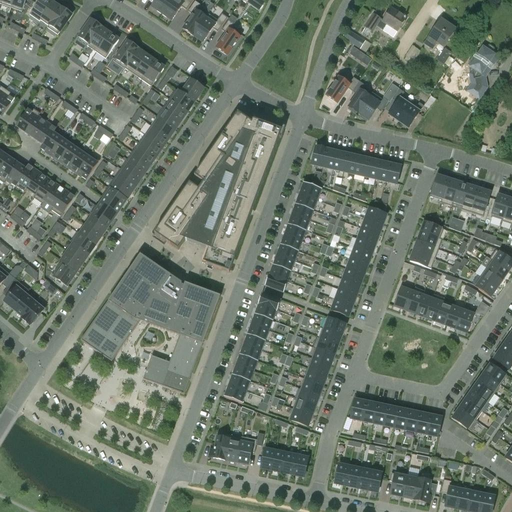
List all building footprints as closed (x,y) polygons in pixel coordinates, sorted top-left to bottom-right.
[(14,0),(2,0),(1,5),(11,9),(14,0)] [(26,0),(14,0),(11,9),(22,13),(26,0)] [(40,0),(30,15),(39,22),(52,3),(48,0),(40,0)] [(156,11),(161,15),(171,0),(157,0),(152,8),(157,11),(156,11)] [(171,0),(161,15),(167,18),(171,21),(181,7),(186,11),(193,0),(171,0)] [(193,36),(208,15),(199,8),(201,6),(195,2),(188,12),(193,16),(183,30),(185,31),(192,36),(192,35),(193,36)] [(61,9),(52,3),(39,22),(40,21),(48,26),(47,28),(47,29),(62,8),(61,8),(61,9)] [(72,15),(62,8),(47,29),(58,36),(72,15)] [(380,20),(374,15),(365,28),(372,32),(376,27),(393,38),(406,19),(391,9),(383,22),(380,20)] [(208,15),(193,36),(193,37),(193,36),(203,43),(212,29),(218,33),(227,19),(222,15),(217,21),(208,15)] [(87,47),(101,27),(91,20),(79,38),(82,40),(88,45),(87,47)] [(229,20),(221,31),(226,34),(216,49),(218,50),(225,55),(227,56),(242,34),(232,27),(234,25),(229,20)] [(443,48),(455,30),(441,20),(424,45),(432,50),(436,43),(443,48)] [(9,28),(16,32),(18,27),(11,23),(9,28)] [(26,31),(18,27),(16,32),(23,35),(26,31)] [(96,53),(105,40),(109,34),(101,28),(101,27),(87,47),(96,53)] [(119,41),(109,34),(105,40),(96,53),(106,60),(119,41)] [(34,40),(39,43),(41,38),(34,35),(31,39),(34,40)] [(45,40),(41,38),(39,43),(46,46),(48,42),(45,40)] [(113,62),(124,69),(138,49),(127,42),(113,62)] [(412,46),(406,60),(413,63),(419,49),(412,46)] [(476,54),(467,66),(470,81),(485,78),(484,71),(487,67),(488,68),(490,65),(489,64),(489,63),(496,62),(499,58),(495,55),(493,49),(489,46),(483,47),(478,55),(476,54)] [(138,49),(124,69),(124,70),(125,69),(133,75),(146,56),(138,50),(138,49)] [(444,66),(452,54),(444,49),(437,61),(444,66)] [(75,64),(78,60),(72,55),(69,59),(69,60),(75,64)] [(133,75),(142,81),(155,62),(146,56),(133,75)] [(372,60),(366,57),(362,63),(367,67),(372,60)] [(78,60),(75,64),(82,69),(82,68),(85,65),(78,60)] [(164,68),(155,62),(142,81),(151,87),(164,68)] [(7,75),(15,78),(17,74),(10,70),(7,75)] [(93,70),(91,74),(90,74),(97,79),(100,75),(93,70)] [(24,78),(17,74),(15,78),(22,82),(24,78)] [(352,92),(359,82),(354,78),(352,81),(342,74),(326,97),(328,98),(335,103),(337,104),(347,89),(352,92)] [(100,75),(97,79),(103,84),(104,83),(106,79),(100,75)] [(162,82),(166,84),(171,78),(167,75),(162,82)] [(175,91),(194,103),(203,89),(191,81),(181,94),(176,90),(175,91)] [(166,84),(162,82),(157,88),(162,91),(166,84)] [(359,82),(352,92),(357,95),(349,107),(350,108),(349,110),(354,114),(356,112),(358,114),(373,94),(363,87),(364,86),(359,82)] [(119,94),(122,90),(116,86),(113,89),(113,90),(119,94)] [(44,94),(50,98),(53,94),(47,90),(44,94)] [(126,99),(127,98),(129,95),(122,90),(119,94),(126,99)] [(151,90),(146,97),(151,100),(155,93),(151,90)] [(398,122),(411,104),(401,97),(404,93),(399,90),(392,100),(397,103),(388,116),(398,122)] [(6,91),(0,99),(0,115),(2,117),(15,97),(6,91)] [(175,91),(169,100),(187,112),(194,103),(175,91)] [(60,99),(53,94),(50,98),(57,103),(60,99)] [(382,100),(373,94),(358,114),(361,116),(360,118),(366,122),(367,120),(368,121),(377,109),(381,112),(388,102),(383,99),(382,100)] [(131,96),(129,100),(128,101),(135,105),(136,103),(138,101),(131,96)] [(146,107),(151,100),(146,97),(142,104),(146,107)] [(163,109),(181,121),(187,112),(169,100),(163,109)] [(61,106),(68,111),(71,107),(64,102),(61,106)] [(411,104),(398,122),(408,129),(424,107),(419,104),(416,107),(411,104)] [(37,117),(39,114),(30,107),(17,127),(26,133),(37,117)] [(71,107),(68,111),(75,115),(78,111),(71,107)] [(139,109),(135,115),(139,118),(143,112),(139,109)] [(163,109),(157,117),(175,130),(181,121),(163,109)] [(86,123),(89,119),(82,114),(79,118),(86,123)] [(134,125),(139,118),(135,115),(130,122),(134,125)] [(203,183),(198,190),(189,184),(154,235),(178,251),(185,241),(207,249),(202,263),(229,273),(282,132),(254,121),(253,121),(251,124),(239,116),(225,136),(223,135),(194,177),(203,183)] [(37,117),(26,133),(35,140),(46,123),(37,117)] [(169,139),(175,130),(157,117),(151,126),(169,139)] [(89,119),(86,123),(92,128),(95,123),(89,119)] [(35,140),(43,145),(44,146),(55,129),(46,123),(35,140)] [(127,126),(122,133),(127,136),(131,129),(127,126)] [(151,126),(145,135),(163,148),(169,139),(151,126)] [(97,131),(104,135),(106,131),(100,127),(97,131)] [(43,145),(41,149),(50,156),(63,136),(55,130),(56,129),(55,129),(44,146),(43,145)] [(113,136),(106,131),(104,135),(110,140),(113,136)] [(127,136),(122,133),(118,140),(122,143),(127,136)] [(157,157),(163,148),(145,135),(138,144),(157,157)] [(59,162),(72,142),(63,136),(50,156),(59,162)] [(72,142),(59,162),(68,168),(81,149),(72,142)] [(108,149),(112,152),(116,146),(112,143),(108,149)] [(138,144),(132,153),(151,166),(157,157),(138,144)] [(323,168),(327,151),(316,148),(312,166),(323,168)] [(68,168),(77,174),(90,155),(81,149),(68,168)] [(112,152),(108,149),(103,156),(107,159),(112,152)] [(338,153),(327,151),(323,168),(334,171),(338,153)] [(0,170),(9,158),(0,152),(0,170)] [(132,153),(126,162),(144,174),(151,166),(132,153)] [(344,173),(348,155),(338,153),(334,171),(344,173)] [(99,161),(90,155),(77,174),(86,181),(99,161)] [(355,175),(359,158),(348,155),(344,173),(355,175)] [(9,158),(0,170),(0,181),(4,184),(17,164),(9,158)] [(365,178),(369,160),(359,158),(355,175),(365,178)] [(376,180),(380,163),(369,160),(365,178),(376,180)] [(103,162),(98,169),(102,171),(107,165),(103,162)] [(120,171),(138,183),(144,174),(126,162),(120,171)] [(380,163),(376,180),(386,183),(390,165),(380,163)] [(26,170),(17,164),(4,184),(7,181),(15,187),(26,170)] [(390,165),(386,183),(397,185),(401,168),(390,165)] [(16,187),(24,192),(38,173),(29,166),(26,170),(15,187),(15,188),(16,187)] [(98,178),(102,171),(98,169),(94,175),(98,178)] [(120,171),(114,180),(132,192),(138,183),(120,171)] [(33,199),(47,179),(38,173),(24,192),(25,193),(27,190),(35,195),(33,198),(33,199)] [(440,204),(441,204),(448,180),(437,176),(430,198),(441,201),(440,204)] [(33,199),(42,205),(56,185),(47,179),(33,199)] [(94,183),(90,180),(85,187),(89,190),(94,183)] [(132,192),(114,180),(108,188),(126,201),(132,192)] [(451,207),(459,183),(448,180),(441,204),(451,207)] [(299,195),(317,202),(322,190),(304,183),(299,195)] [(459,183),(451,207),(452,207),(452,205),(462,208),(461,210),(469,187),(459,183)] [(45,202),(53,208),(51,211),(65,191),(56,185),(42,205),(43,205),(45,202)] [(469,187),(461,210),(472,214),(479,190),(469,187)] [(104,200),(101,204),(117,215),(126,201),(108,188),(101,198),(104,200)] [(472,214),(483,217),(491,194),(479,190),(472,214)] [(65,191),(51,211),(61,217),(74,198),(65,191)] [(84,198),(80,195),(75,201),(79,204),(84,198)] [(295,205),(313,212),(317,202),(299,195),(295,205)] [(501,222),(502,222),(509,199),(498,196),(491,217),(502,221),(501,222)] [(511,225),(511,200),(509,199),(502,222),(511,225),(511,226),(511,225)] [(107,228),(117,215),(101,204),(92,217),(107,228)] [(9,210),(2,205),(0,208),(0,209),(5,214),(9,210)] [(313,212),(295,205),(292,215),(310,222),(313,212)] [(71,207),(67,213),(71,216),(75,210),(71,207)] [(369,209),(365,220),(382,226),(386,215),(369,209)] [(67,222),(71,216),(67,213),(63,220),(67,222)] [(10,218),(16,223),(19,219),(13,214),(10,218)] [(288,226),(306,232),(310,222),(292,215),(288,226)] [(92,217),(86,226),(101,237),(107,228),(92,217)] [(25,224),(19,219),(16,223),(22,228),(25,224)] [(365,220),(362,230),(378,236),(382,226),(365,220)] [(52,229),(56,232),(61,225),(57,223),(52,229)] [(424,223),(421,233),(442,241),(442,240),(440,240),(443,230),(424,223)] [(77,233),(95,246),(101,237),(86,226),(80,235),(77,233)] [(306,232),(288,226),(284,236),(302,242),(306,232)] [(26,232),(33,237),(36,233),(30,228),(26,232)] [(56,232),(52,229),(48,236),(52,239),(56,232)] [(473,238),(479,240),(481,235),(482,231),(476,229),(473,238)] [(362,230),(358,240),(375,246),(378,236),(362,230)] [(36,233),(33,237),(39,242),(42,238),(36,233)] [(89,255),(95,246),(77,233),(71,242),(89,255)] [(421,233),(417,242),(438,250),(442,241),(421,233)] [(280,246),(298,252),(302,242),(284,236),(280,246)] [(358,240),(354,250),(371,256),(375,246),(358,240)] [(47,242),(42,249),(47,252),(51,245),(47,242)] [(73,244),(67,253),(83,263),(89,255),(71,242),(70,242),(73,244)] [(417,242),(413,252),(435,260),(438,250),(417,242)] [(277,256),(295,263),(298,252),(280,246),(277,256)] [(42,258),(47,252),(42,249),(38,255),(42,258)] [(367,266),(371,256),(354,250),(350,260),(367,266)] [(511,261),(496,250),(490,259),(508,272),(511,266),(511,261)] [(431,270),(435,260),(413,252),(410,262),(431,270)] [(67,253),(61,262),(77,272),(83,263),(67,253)] [(143,380),(184,395),(220,297),(185,284),(176,307),(158,295),(171,277),(140,255),(80,341),(112,363),(140,322),(179,336),(169,363),(151,357),(143,380)] [(273,266),(291,273),(295,263),(277,256),(273,266)] [(502,281),(508,272),(490,259),(489,260),(491,261),(486,269),(502,281)] [(363,277),(367,266),(350,260),(347,270),(363,277)] [(67,286),(77,272),(61,262),(54,273),(57,275),(55,278),(67,286)] [(269,276),(287,283),(291,273),(273,266),(269,276),(269,275),(269,276)] [(0,286),(10,275),(0,267),(0,286)] [(497,289),(502,281),(486,269),(480,277),(497,289)] [(347,270),(343,280),(360,287),(363,277),(347,270)] [(287,283),(269,276),(265,287),(284,294),(287,284),(287,283)] [(480,277),(474,286),(490,298),(497,289),(480,277)] [(15,279),(7,289),(12,293),(4,303),(13,310),(29,291),(15,279)] [(339,291),(356,297),(360,287),(343,280),(339,291)] [(57,290),(50,284),(46,289),(45,289),(53,295),(57,290)] [(394,307),(405,311),(414,288),(413,288),(412,290),(402,286),(394,307)] [(405,311),(415,315),(424,292),(414,288),(405,311)] [(21,319),(37,300),(28,293),(29,291),(13,310),(22,318),(21,319)] [(339,291),(335,301),(352,307),(356,297),(339,291)] [(424,292),(415,315),(426,319),(434,296),(433,295),(433,298),(424,294),(424,292)] [(258,305),(277,312),(281,301),(262,294),(258,305)] [(434,296),(426,319),(436,322),(444,299),(434,296)] [(436,322),(446,326),(453,305),(444,302),(445,300),(444,299),(436,322)] [(46,308),(37,300),(21,319),(30,327),(46,308)] [(348,318),(352,307),(335,301),(331,311),(348,318)] [(255,315),(273,322),(276,314),(277,312),(258,305),(255,315)] [(456,330),(464,309),(453,305),(446,326),(456,330)] [(464,309),(456,330),(467,334),(475,313),(464,309)] [(273,322),(255,315),(251,325),(269,332),(273,322)] [(326,318),(322,329),(342,336),(345,325),(326,318)] [(247,335),(265,342),(269,332),(251,325),(247,335)] [(316,338),(338,346),(342,336),(322,329),(319,338),(317,338),(316,338)] [(243,346),(261,352),(265,342),(247,335),(243,346)] [(316,338),(313,348),(334,356),(338,346),(316,338)] [(511,346),(506,342),(500,351),(511,359),(511,346)] [(240,356),(258,362),(261,352),(243,346),(240,356)] [(311,359),(330,366),(334,356),(313,348),(312,349),(315,350),(311,359)] [(508,371),(511,365),(511,359),(500,351),(493,360),(508,371)] [(258,362),(240,356),(236,366),(254,372),(258,362)] [(327,376),(330,366),(311,359),(307,369),(327,376)] [(507,377),(490,365),(484,375),(500,386),(507,377)] [(232,376),(250,383),(254,372),(236,366),(232,376)] [(307,369),(304,379),(323,386),(327,376),(307,369)] [(484,375),(477,383),(494,395),(500,386),(484,375)] [(228,386),(246,393),(250,383),(232,376),(228,386)] [(304,379),(300,390),(319,397),(323,386),(304,379)] [(471,392),(488,404),(494,395),(477,383),(471,392)] [(246,393),(228,386),(224,398),(242,404),(246,393)] [(300,390),(296,400),(315,407),(319,397),(300,390)] [(465,401),(482,413),(488,404),(471,392),(465,401)] [(311,417),(315,407),(296,400),(292,410),(311,417)] [(362,422),(366,403),(354,400),(350,419),(362,422)] [(459,410),(477,423),(478,423),(476,421),(482,413),(465,401),(459,410)] [(377,405),(366,403),(362,422),(373,424),(377,405)] [(387,407),(377,405),(373,424),(383,426),(387,407)] [(387,407),(383,426),(394,428),(398,410),(387,407)] [(311,417),(292,410),(288,420),(308,427),(311,417)] [(398,410),(394,428),(405,431),(408,412),(398,410)] [(477,423),(459,410),(452,419),(471,432),(477,423)] [(415,433),(419,414),(408,412),(405,431),(415,433)] [(426,435),(430,416),(419,414),(415,433),(426,435)] [(442,419),(430,416),(426,435),(438,438),(442,419)] [(229,440),(230,436),(218,433),(214,451),(211,450),(209,458),(225,461),(229,440)] [(229,440),(225,461),(236,463),(240,443),(241,438),(230,436),(229,440)] [(240,443),(236,463),(248,466),(251,453),(255,454),(257,441),(241,438),(240,443)] [(272,471),(276,452),(265,450),(261,469),(272,471)] [(276,452),(272,471),(283,473),(286,455),(276,452)] [(286,455),(283,473),(293,476),(297,457),(286,455)] [(297,457),(293,476),(304,478),(308,459),(297,457)] [(346,487),(350,468),(338,465),(334,484),(346,487)] [(356,489),(360,470),(350,468),(346,487),(356,489)] [(360,470),(356,489),(367,491),(371,472),(360,470)] [(371,472),(367,491),(378,493),(382,474),(371,472)] [(407,477),(407,475),(395,473),(395,475),(391,474),(389,482),(393,483),(390,496),(403,498),(407,477)] [(418,480),(419,477),(407,475),(407,477),(403,498),(414,500),(418,480)] [(431,480),(419,477),(418,480),(414,500),(414,501),(430,504),(431,496),(428,495),(431,480)] [(457,510),(461,491),(450,488),(451,482),(444,481),(441,493),(448,495),(445,507),(457,510)] [(457,510),(468,511),(472,493),(461,491),(457,510)] [(468,511),(479,511),(483,495),(472,493),(468,511)] [(491,511),(495,498),(483,495),(479,511),(491,511)]
